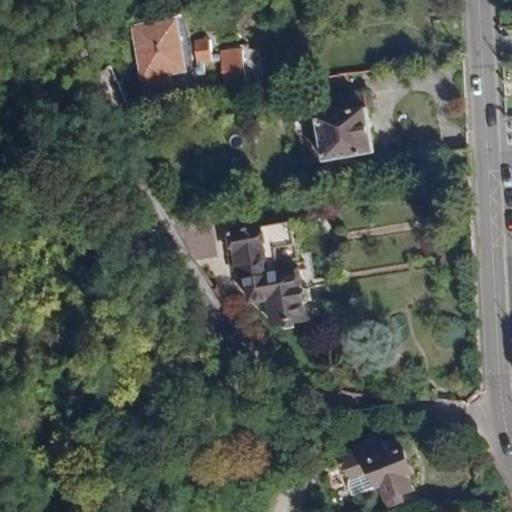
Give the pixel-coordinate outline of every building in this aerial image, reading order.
[(177,19),(130,27),(138,80),(186,72),(177,19)] [(194,41),(197,70),(212,69),(209,40),(194,41)] [(241,51),(219,55),(223,83),(245,79),(241,51)] [(359,88),(309,97),(320,158),(370,149),(359,88)] [(469,176),(437,181),(442,209),(471,205),(469,176)] [(231,271),(232,281),(256,305),(273,323),(306,322),(300,276),(269,280),(266,259),(275,258),(273,249),(295,246),(292,220),(234,227),(236,241),(227,242),(231,271)] [(217,256),(213,225),(180,231),(193,258),(217,256)] [(392,498),(408,490),(401,475),(405,473),(394,452),(376,460),(370,445),(365,447),(363,443),(351,448),(353,451),(334,459),(343,481),(362,473),(370,490),(372,489),(380,508),(393,502),(392,498)] [(460,470),(463,487),(495,482),(486,467),(460,470)]
